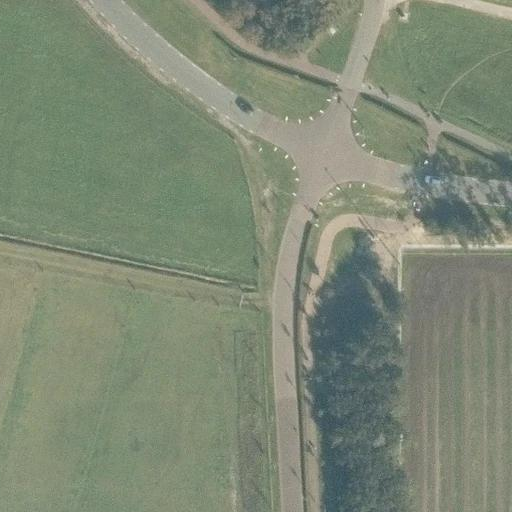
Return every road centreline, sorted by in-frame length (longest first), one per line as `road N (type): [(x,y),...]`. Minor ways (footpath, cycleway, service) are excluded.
road 1 (tertiary): [(299,511),(288,313),(292,264),(326,155)]
road 2 (tertiary): [(326,155),(194,84),(103,0)]
road 3 (tertiary): [(326,155),(376,176),(511,196)]
road 4 (unclassified): [(376,0),(326,155)]
